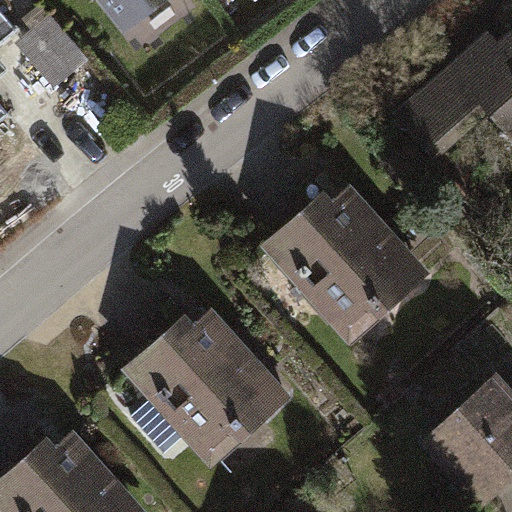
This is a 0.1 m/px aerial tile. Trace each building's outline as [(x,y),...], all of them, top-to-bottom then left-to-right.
[(84,0),(110,32),(151,0),(84,0)] [(0,59),(26,39),(0,5),(0,59)] [(20,47),(65,91),(95,60),(51,16),(20,47)] [(511,146),(511,32),(498,44),(489,33),(392,114),(438,168),(492,123),(511,146)] [(0,119),(8,112),(0,103),(0,119)] [(317,198),(260,251),(354,351),(433,278),(351,190),(328,211),(317,198)] [(181,325),(123,378),(210,472),(294,395),(217,311),(191,336),(181,325)] [(511,392),(498,378),(424,444),(485,511),(511,486),(511,392)] [(0,482),(0,488),(19,511),(150,511),(77,421),(0,482)]
